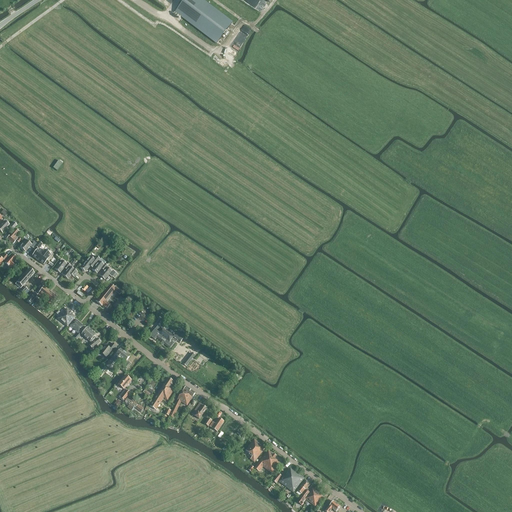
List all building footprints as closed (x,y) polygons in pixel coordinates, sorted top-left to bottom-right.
[(217,44),(233,22),(203,0),(184,0),(175,12),(217,44)] [(57,171),(63,164),(59,161),(53,168),(57,171)] [(2,224),(0,226),(0,231),(2,233),(9,225),(8,223),(5,221),(2,224)] [(13,244),(18,239),(16,237),(19,233),(15,229),(7,239),(13,244)] [(30,247),(31,245),(32,245),(31,245),(26,240),(20,248),(25,252),(28,250),(27,249),(28,248),(28,247),(29,246),(30,247)] [(37,249),(32,256),(44,265),(49,258),(48,258),(51,254),(45,249),(42,253),(37,249)] [(5,261),(8,257),(5,254),(1,258),(0,256),(0,264),(4,261),(5,261)] [(17,259),(12,254),(5,263),(9,267),(11,265),(12,266),(10,268),(12,270),(17,265),(14,262),(17,259)] [(90,257),(80,268),(85,272),(90,267),(93,269),(97,264),(98,262),(99,261),(100,260),(96,256),(93,259),(90,257)] [(93,269),(92,270),(97,274),(101,269),(104,271),(107,268),(108,266),(105,264),(106,262),(101,259),(100,260),(99,261),(98,262),(97,264),(93,269)] [(67,270),(70,267),(71,266),(68,263),(67,265),(62,261),(55,269),(60,273),(64,268),(67,270)] [(70,267),(67,270),(63,275),(68,279),(71,275),(74,277),(78,273),(75,270),(74,271),(70,267)] [(104,271),(100,276),(105,280),(109,275),(112,277),(113,276),(115,278),(118,275),(115,273),(116,272),(113,270),(111,271),(107,268),(104,271)] [(18,281),(17,282),(22,287),(23,286),(34,274),(29,269),(18,281)] [(115,288),(109,284),(95,301),(102,306),(103,305),(107,309),(110,305),(106,301),(115,290),(120,295),(123,291),(116,286),(115,288)] [(53,307),(59,299),(44,287),(39,294),(47,300),(46,301),(53,307)] [(38,295),(34,292),(35,292),(27,301),(31,304),(38,295)] [(68,327),(76,317),(73,315),(74,315),(67,309),(59,319),(68,327)] [(175,333),(167,326),(168,323),(162,318),(157,325),(159,326),(155,330),(154,329),(149,335),(155,340),(157,338),(162,342),(169,348),(171,348),(177,340),(180,343),(184,338),(182,337),(184,335),(177,330),(175,333)] [(79,333),(84,327),(76,320),(70,326),(79,333)] [(88,327),(82,335),(84,336),(89,341),(91,342),(93,343),(90,345),(93,349),(102,342),(99,338),(97,339),(95,337),(97,335),(97,334),(88,327)] [(112,351),(116,346),(113,344),(110,348),(106,346),(103,350),(103,349),(100,352),(106,357),(112,350),(112,351)] [(118,354),(117,355),(124,360),(126,362),(130,357),(121,350),(120,351),(119,351),(118,352),(118,354)] [(203,352),(200,356),(208,361),(210,357),(203,352)] [(186,366),(195,355),(193,353),(184,364),(186,366)] [(117,355),(107,367),(114,372),(118,368),(119,369),(122,365),(121,364),(124,360),(117,355)] [(104,366),(98,373),(101,376),(107,368),(104,366)] [(124,389),(132,380),(126,375),(118,385),(124,389)] [(157,396),(163,400),(164,398),(168,400),(174,390),(170,388),(174,382),(168,378),(157,396)] [(146,389),(143,392),(150,398),(152,395),(154,392),(155,390),(154,390),(157,384),(150,380),(146,387),(147,388),(146,389)] [(195,393),(186,387),(183,391),(177,400),(170,416),(174,418),(181,402),(187,406),(195,393)] [(124,401),(130,393),(126,389),(120,397),(124,401)] [(156,410),(163,400),(157,396),(150,406),(156,410)] [(132,410),(136,405),(130,401),(128,398),(125,402),(129,406),(128,407),(132,410)] [(199,419),(207,408),(200,403),(192,414),(199,419)] [(217,432),(224,422),(219,418),(216,424),(213,422),(210,427),(217,432)] [(254,462),(266,448),(255,440),(246,451),(253,456),(251,460),(254,462)] [(259,463),(255,468),(260,471),(263,467),(272,474),(282,461),(269,451),(259,463)] [(287,487),(297,474),(291,468),(280,482),(287,487)] [(279,473),(273,481),(276,484),(282,476),(279,473)] [(297,474),(287,487),(294,493),(304,479),(297,474)] [(297,491),(302,495),(306,489),(311,484),(306,480),(297,491)] [(313,489),(310,493),(305,499),(306,500),(315,507),(323,497),(313,489)] [(297,502),(302,505),(306,500),(305,499),(310,493),(307,490),(302,496),(297,502)] [(326,511),(329,511),(332,509),(335,511),(336,511),(340,507),(334,501),(326,511)]
